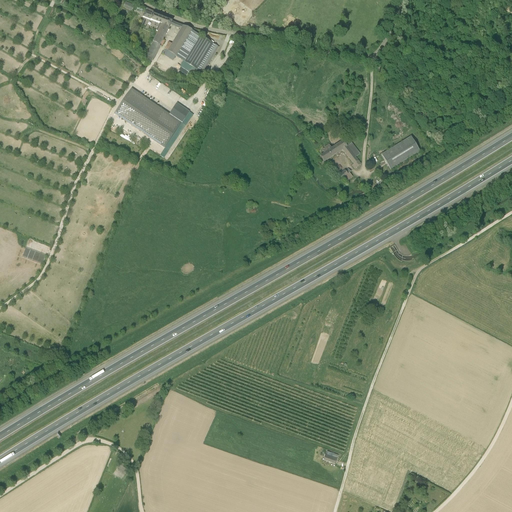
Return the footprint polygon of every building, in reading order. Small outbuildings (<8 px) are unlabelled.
[(132,11),(134,6),(126,3),(124,8),(132,11)] [(156,31),(157,32),(158,32),(162,24),(169,27),(170,25),(172,22),(162,18),(155,15),(155,13),(146,9),(142,17),(150,20),(159,24),(156,31)] [(172,22),(170,25),(174,27),(181,29),(168,51),(165,49),(162,54),(165,56),(172,61),(175,57),(192,30),(184,26),(177,24),(172,22)] [(152,42),(153,42),(161,47),(164,43),(162,42),(169,28),(169,27),(162,24),(158,32),(157,32),(152,42)] [(192,30),(175,57),(184,62),(200,35),(192,30)] [(200,35),(184,62),(195,69),(203,74),(219,47),(213,44),(200,35)] [(216,77),(219,79),(233,57),(229,55),(216,77)] [(192,74),(195,69),(184,62),(178,71),(183,73),(185,70),(189,73),(192,74)] [(114,114),(165,148),(182,123),(131,89),(114,114)] [(420,151),(410,136),(381,154),(390,169),(420,151)] [(320,156),(323,161),(324,162),(342,151),(353,164),(352,165),(355,169),(360,164),(355,157),(360,153),(352,143),(347,146),(343,141),(332,149),(329,145),(324,148),(321,150),(324,153),(320,156)] [(340,171),(333,166),(330,169),(338,175),(340,171)] [(342,179),(349,173),(351,172),(348,169),(345,171),(339,176),(342,179)] [(334,464),(337,458),(326,454),(323,460),(334,464)] [(133,470),(129,468),(120,462),(117,467),(126,473),(130,475),(133,470)]
